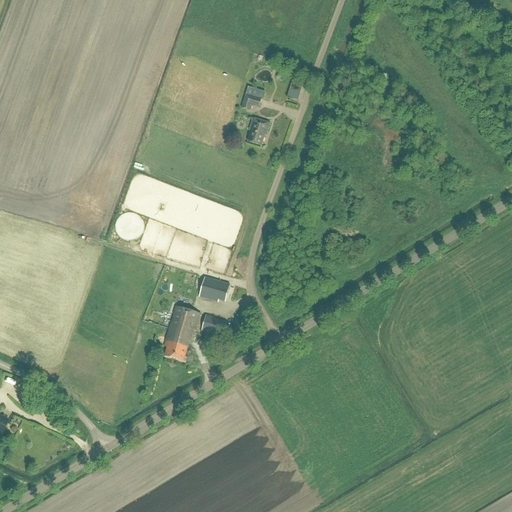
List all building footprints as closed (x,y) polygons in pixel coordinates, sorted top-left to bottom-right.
[(246,95),(242,108),(250,111),(252,106),(258,108),(261,100),(246,95)] [(270,124),(255,120),(253,119),(249,131),(251,132),(248,142),(261,147),(265,135),(266,136),(270,124)] [(218,302),(224,304),(226,305),(230,290),(212,285),(207,301),(217,304),(218,302)] [(192,342),(200,314),(176,307),(165,347),(167,348),(165,356),(184,362),(190,342),(192,342)] [(217,326),(219,319),(204,314),(202,322),(217,326)] [(0,434),(1,435),(8,421),(0,416),(0,409),(1,408),(0,407),(0,434)]
